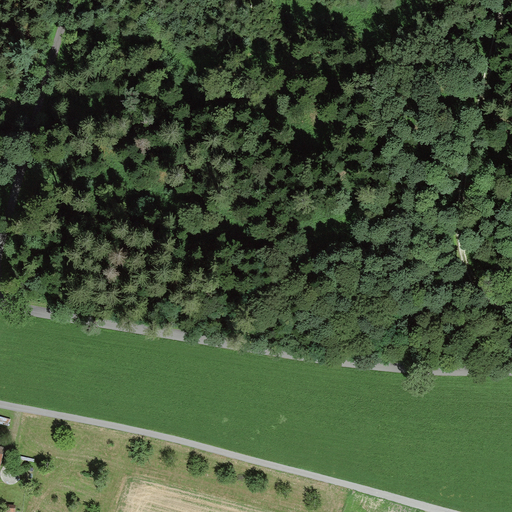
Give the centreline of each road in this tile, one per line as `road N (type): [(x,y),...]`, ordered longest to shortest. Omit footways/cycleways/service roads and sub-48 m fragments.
road 1 (unclassified): [(511,371),(308,357),(0,304)]
road 2 (track): [(0,404),(159,435),(446,511)]
road 3 (track): [(505,0),(465,170),(460,233),(468,268),(487,297),(511,312)]
road 4 (unclassified): [(70,0),(0,254)]
